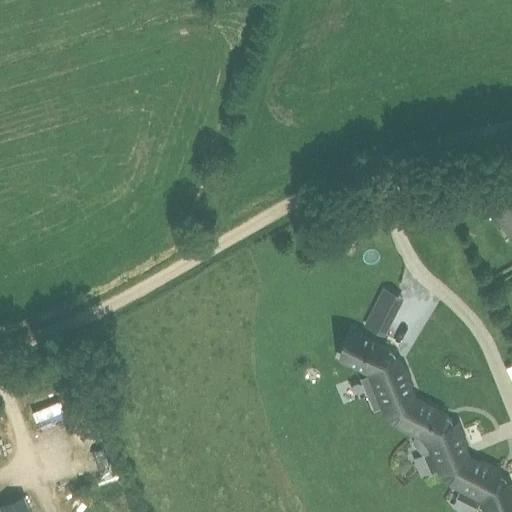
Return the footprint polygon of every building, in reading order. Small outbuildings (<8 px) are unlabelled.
[(511,200),(491,213),(511,241),(511,200)] [(385,333),(394,315),(375,304),(365,323),(385,333)] [(353,330),(340,356),(370,372),(386,409),(413,398),(403,365),(400,366),(393,351),(353,330)] [(412,442),(420,450),(431,446),(435,457),(444,478),(453,482),(466,457),(461,443),(465,441),(457,424),(454,425),(450,417),(413,398),(386,409),(389,419),(417,432),(412,442)] [(70,444),(71,454),(83,453),(81,412),(49,414),(51,445),(70,444)] [(101,425),(88,431),(103,465),(116,459),(101,425)] [(90,456),(64,463),(67,474),(93,466),(90,456)] [(481,460),(479,463),(466,457),(453,482),(481,497),(487,511),(511,511),(511,494),(505,476),(496,472),(498,468),(481,460)] [(95,477),(71,482),(74,493),(97,488),(95,477)] [(108,511),(100,489),(76,497),(81,511),(108,511)] [(28,511),(23,499),(1,508),(3,511),(0,511),(28,511)]
